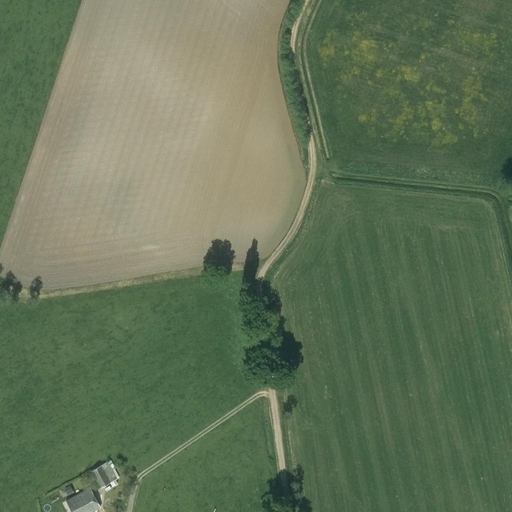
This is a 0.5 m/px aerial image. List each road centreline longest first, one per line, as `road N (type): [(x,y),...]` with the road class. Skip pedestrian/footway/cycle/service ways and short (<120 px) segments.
road 1 (track): [(272,393),(259,276),(294,227),(313,159),(292,71),(292,28),(304,0)]
road 2 (track): [(0,287),(15,300),(266,263)]
road 3 (track): [(272,393),(259,394),(135,484)]
